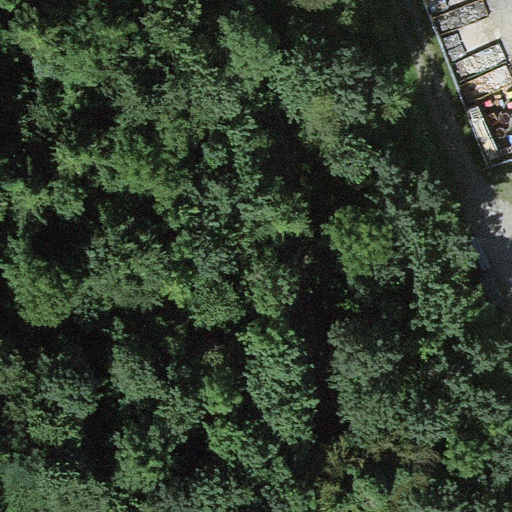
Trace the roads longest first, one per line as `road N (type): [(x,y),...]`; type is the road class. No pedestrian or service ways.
road 1 (track): [(339,511),(261,0)]
road 2 (track): [(358,0),(511,389)]
